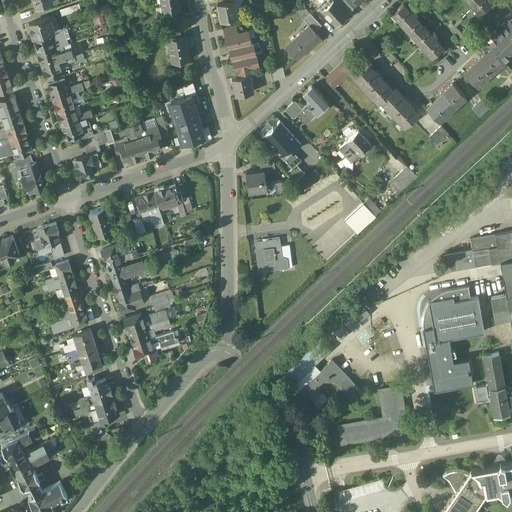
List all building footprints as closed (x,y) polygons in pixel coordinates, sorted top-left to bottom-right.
[(33,0),(36,8),(54,2),(53,0),(33,0)] [(161,0),(163,13),(180,10),(178,0),(161,0)] [(334,0),(333,0),(325,0),(318,7),(322,11),(321,12),(335,26),(348,14),(342,8),(334,0)] [(345,0),(333,0),(334,0),(342,8),(348,3),(345,0)] [(359,4),(354,0),(345,0),(348,3),(353,9),(359,4)] [(468,0),(480,12),(491,2),(488,0),(468,0)] [(233,2),(217,5),(221,22),(237,19),(233,2)] [(79,3),(60,9),(62,15),(81,10),(79,3)] [(422,23),(415,16),(417,14),(413,10),(411,12),(403,3),(392,13),(411,34),(422,23)] [(297,11),(304,19),(310,14),(306,9),(297,11)] [(321,26),(310,14),(304,19),(309,25),(315,31),(321,26)] [(49,16),(29,23),(33,37),(49,32),(54,31),(49,16)] [(511,19),(511,20),(509,17),(504,22),(505,23),(496,32),(495,30),(484,40),(491,47),(503,60),(511,51),(511,19)] [(431,33),(422,23),(411,34),(432,57),(443,46),(435,38),(437,36),(433,31),(431,33)] [(309,25),(285,47),(297,60),(321,38),(315,31),(309,25)] [(180,28),(163,31),(164,40),(168,39),(168,38),(181,36),(180,28)] [(236,28),(225,30),(227,36),(237,34),(236,28)] [(60,31),(50,35),(50,36),(54,48),(68,43),(67,38),(63,39),(60,31)] [(227,36),(225,37),(227,43),(228,42),(229,44),(227,46),(228,48),(229,48),(251,43),(250,39),(248,37),(247,32),(237,34),(227,36)] [(181,36),(168,38),(168,39),(172,63),(189,60),(185,35),(181,36)] [(50,36),(34,41),(38,53),(54,48),(50,36)] [(251,43),(229,48),(231,54),(232,54),(232,56),(232,58),(232,59),(233,59),(254,55),(256,55),(255,50),(252,49),(251,43)] [(72,47),(63,50),(64,53),(57,55),(58,60),(72,55),(74,55),(72,47)] [(491,47),(464,71),(478,86),(505,62),(503,60),(491,47)] [(54,48),(38,53),(42,65),(58,60),(57,55),(54,48)] [(72,55),(58,60),(60,65),(74,60),(72,55)] [(254,55),(233,59),(234,65),(236,65),(236,67),(234,70),(235,71),(253,67),(259,66),(258,62),(255,60),(254,55)] [(58,60),(42,65),(46,77),(62,72),(60,65),(58,60)] [(351,71),(342,62),(334,70),(342,79),(351,71)] [(392,90),(368,63),(354,76),(379,102),(381,101),(392,90)] [(4,64),(0,65),(0,79),(8,76),(4,64)] [(253,67),(236,71),(238,77),(250,74),(254,73),(253,67)] [(283,67),(271,70),(274,80),(286,78),(283,67)] [(342,79),(334,70),(325,79),(334,87),(342,79)] [(238,77),(231,78),(236,96),(254,91),(250,74),(238,77)] [(8,76),(0,79),(0,92),(12,88),(8,76)] [(69,88),(65,78),(49,84),(53,98),(70,92),(69,88)] [(452,82),(426,106),(440,121),(466,97),(452,82)] [(193,83),(176,88),(178,94),(183,92),(185,98),(197,94),(193,83)] [(82,84),(73,86),(73,87),(69,88),(70,92),(73,92),(78,90),(84,88),(82,84)] [(329,103),(311,85),(302,93),(309,101),(301,108),(302,110),(311,120),(329,103)] [(419,113),(395,87),(392,90),(381,101),(405,127),(419,113)] [(70,92),(53,98),(57,111),(74,106),(70,92)] [(0,99),(0,108),(2,114),(19,109),(16,100),(16,99),(15,96),(13,95),(10,96),(9,97),(0,99)] [(185,98),(171,102),(173,110),(171,110),(180,136),(181,136),(184,143),(190,142),(199,139),(205,137),(203,130),(202,128),(195,104),(194,104),(191,96),(185,98)] [(481,99),(472,108),(480,117),(490,108),(481,99)] [(301,108),(294,101),(284,110),(293,119),(302,110),(301,108)] [(74,106),(57,111),(61,121),(60,121),(61,125),(62,125),(79,119),(78,116),(74,106)] [(19,109),(2,114),(3,119),(6,128),(23,123),(20,113),(21,113),(19,109)] [(92,115),(91,110),(84,113),(85,114),(78,116),(79,119),(92,115)] [(79,119),(62,125),(65,134),(65,135),(65,138),(68,139),(71,138),(71,137),(83,133),(80,123),(79,119)] [(164,119),(156,122),(157,125),(158,125),(159,131),(160,133),(167,131),(164,119)] [(301,145),(279,121),(263,136),(281,156),(290,148),(293,151),(301,145)] [(139,122),(133,124),(137,138),(142,137),(140,130),(141,129),(139,122)] [(23,123),(6,128),(11,141),(28,136),(23,123)] [(133,124),(126,126),(128,133),(130,133),(132,140),(137,138),(133,124)] [(157,125),(145,129),(147,135),(159,131),(158,125),(157,125)] [(441,125),(429,137),(437,145),(449,134),(441,125)] [(208,127),(202,128),(203,130),(206,140),(212,138),(208,127)] [(6,128),(0,130),(0,144),(11,141),(6,128)] [(110,128),(104,130),(107,141),(108,144),(115,142),(110,128)] [(349,128),(343,133),(349,140),(356,133),(355,131),(353,133),(349,128)] [(104,130),(82,138),(87,155),(90,154),(97,151),(97,152),(100,151),(98,144),(107,141),(104,130)] [(142,137),(137,138),(143,156),(153,153),(152,151),(161,148),(158,139),(162,137),(160,133),(159,131),(147,135),(142,137)] [(349,140),(347,142),(359,155),(371,144),(358,131),(356,133),(349,140)] [(28,136),(11,141),(14,152),(15,156),(33,150),(28,136)] [(118,144),(115,145),(117,151),(121,150),(124,160),(133,157),(133,159),(143,156),(137,138),(132,140),(128,141),(118,144)] [(190,142),(187,143),(189,148),(201,144),(199,139),(198,139),(199,143),(191,145),(190,142)] [(11,141),(0,144),(0,153),(1,156),(14,152),(11,141)] [(359,155),(347,142),(340,148),(352,161),(359,155)] [(290,148),(281,156),(292,168),(301,160),(293,152),(293,151),(290,148)] [(97,151),(90,154),(93,161),(100,158),(97,152),(97,151)] [(31,154),(13,160),(15,166),(20,164),(20,167),(27,164),(33,162),(31,154)] [(87,155),(74,159),(76,167),(75,167),(78,177),(87,174),(93,172),(96,171),(93,161),(90,154),(87,155)] [(33,162),(27,164),(28,166),(29,166),(31,172),(39,170),(36,162),(33,162)] [(15,166),(11,167),(15,179),(22,176),(19,169),(21,168),(20,167),(20,164),(15,166)] [(296,181),(305,173),(297,165),(288,172),(296,181)] [(21,168),(19,169),(22,176),(31,172),(29,166),(28,166),(21,168)] [(408,166),(399,174),(409,184),(418,176),(408,166)] [(31,172),(22,176),(25,185),(27,185),(29,193),(45,188),(39,170),(31,172)] [(264,171),(246,174),(249,193),(267,190),(266,184),(264,171)] [(282,181),(266,184),(267,190),(267,196),(284,193),(282,181)] [(173,186),(165,188),(164,187),(154,190),(160,207),(177,202),(182,200),(182,199),(180,194),(176,195),(173,186)] [(442,233),(483,200),(474,188),(433,222),(442,233)] [(154,190),(144,193),(145,195),(137,198),(140,207),(136,208),(138,215),(143,213),(160,207),(154,190)] [(189,197),(182,199),(182,200),(186,212),(193,210),(189,197)] [(182,200),(177,202),(181,213),(186,212),(182,200)] [(376,216),(364,203),(346,221),(357,234),(376,216)] [(105,206),(90,211),(98,236),(110,232),(115,230),(110,214),(107,214),(105,206)] [(165,206),(160,207),(164,221),(171,219),(169,212),(167,213),(165,206)] [(160,207),(143,213),(143,216),(147,218),(149,217),(153,219),(155,224),(164,221),(160,207)] [(140,217),(133,219),(137,233),(145,231),(140,217)] [(56,223),(47,225),(37,228),(40,237),(41,237),(42,238),(35,240),(37,247),(49,243),(60,240),(61,240),(58,232),(59,232),(56,223)] [(472,249),(454,253),(458,270),(500,262),(511,260),(511,230),(470,239),(472,249)] [(13,236),(2,239),(2,241),(0,241),(0,245),(4,245),(8,257),(5,258),(6,262),(15,259),(14,256),(19,254),(13,236)] [(198,237),(186,240),(188,246),(199,242),(198,237)] [(280,239),(255,242),(259,272),(284,269),(281,245),(280,239)] [(60,240),(49,243),(54,258),(65,255),(60,240)] [(306,257),(303,241),(293,243),(296,259),(306,257)] [(290,244),(281,245),(284,269),(293,268),(290,244)] [(0,259),(5,258),(8,257),(4,245),(0,245),(0,259)] [(115,245),(102,249),(105,259),(107,258),(109,264),(107,264),(107,265),(120,261),(116,249),(115,245)] [(129,253),(122,255),(120,248),(116,249),(120,261),(130,258),(129,253)] [(136,250),(128,252),(129,253),(130,258),(138,255),(136,250)] [(405,270),(417,260),(409,251),(398,262),(405,270)] [(454,253),(443,255),(446,272),(458,270),(454,253)] [(68,260),(56,264),(59,276),(61,280),(72,276),(69,270),(71,269),(68,260)] [(122,267),(125,276),(145,270),(142,260),(122,267)] [(503,274),(511,272),(511,260),(500,262),(503,274)] [(108,269),(109,269),(110,273),(111,273),(114,279),(125,276),(122,267),(120,261),(107,265),(107,266),(107,267),(107,268),(108,269)] [(51,262),(34,267),(36,273),(53,268),(51,262)] [(195,269),(197,276),(207,273),(205,266),(195,269)] [(511,272),(503,274),(507,295),(511,293),(511,272)] [(59,276),(54,277),(46,280),(47,284),(61,280),(59,276)] [(72,276),(61,280),(62,284),(65,293),(66,295),(77,292),(74,285),(76,285),(73,276),(72,276)] [(125,276),(114,279),(116,286),(114,286),(117,295),(119,295),(130,291),(129,288),(125,276)] [(61,280),(47,284),(49,289),(49,290),(61,286),(60,284),(62,284),(61,280)] [(139,283),(133,285),(133,286),(129,288),(130,291),(140,288),(139,283)] [(440,292),(437,294),(435,296),(432,298),(430,300),(428,300),(429,303),(433,325),(436,340),(449,338),(484,332),(478,296),(470,298),(468,286),(447,290),(443,291),(440,292)] [(140,288),(130,291),(134,304),(144,301),(140,288)] [(373,290),(369,294),(379,304),(383,300),(373,290)] [(130,291),(119,295),(121,301),(119,302),(122,311),(135,307),(134,304),(130,291)] [(77,292),(66,295),(69,306),(71,311),(83,307),(83,306),(84,305),(83,303),(82,302),(81,302),(80,298),(79,298),(77,292)] [(511,293),(507,295),(491,298),(495,322),(510,319),(511,329),(511,293)] [(166,294),(151,298),(153,305),(168,300),(166,294)] [(362,298),(358,302),(361,306),(362,306),(366,310),(370,307),(362,298)] [(168,300),(153,305),(155,312),(165,309),(166,309),(171,307),(168,300)] [(423,321),(424,328),(433,325),(429,303),(426,308),(423,315),(423,321)] [(361,306),(342,323),(349,332),(369,313),(366,310),(362,306),(361,306)] [(83,307),(71,311),(72,315),(75,324),(76,326),(88,322),(85,313),(84,313),(82,307),(83,307)] [(155,312),(143,316),(145,325),(168,318),(166,309),(165,309),(155,312)] [(71,311),(60,314),(62,318),(62,319),(70,316),(70,315),(72,315),(71,311)] [(141,312),(127,317),(126,317),(124,317),(127,327),(128,330),(128,331),(145,325),(143,316),(141,312)] [(70,316),(62,319),(62,318),(58,320),(56,315),(54,316),(56,321),(51,323),(54,331),(75,324),(72,315),(70,315),(70,316)] [(168,318),(145,325),(147,330),(153,328),(153,330),(170,325),(168,318)] [(342,323),(334,330),(342,339),(349,332),(342,323)] [(145,325),(128,331),(133,343),(149,338),(147,330),(145,325)] [(449,338),(436,340),(433,325),(424,328),(423,328),(426,346),(429,362),(432,362),(451,357),(453,356),(456,355),(455,349),(452,350),(449,338)] [(90,329),(73,334),(74,336),(78,347),(95,342),(90,329)] [(173,330),(149,338),(153,348),(180,340),(179,334),(175,335),(173,330)] [(74,336),(67,339),(69,345),(65,346),(66,351),(78,347),(74,336)] [(149,338),(133,343),(137,356),(145,354),(154,351),(153,348),(149,338)] [(320,339),(282,377),(291,386),(316,364),(331,350),(320,339)] [(95,342),(78,347),(81,357),(82,360),(99,354),(95,342)] [(154,351),(145,354),(147,360),(156,357),(154,351)] [(474,387),(476,403),(491,401),(493,415),(509,412),(508,407),(505,387),(499,353),(483,356),(488,385),(474,387)] [(99,354),(82,360),(83,363),(86,373),(103,367),(99,354)] [(6,357),(0,360),(0,367),(9,363),(6,357)] [(433,366),(429,367),(434,390),(473,383),(471,372),(469,372),(468,369),(471,369),(469,358),(454,360),(452,361),(433,366)] [(82,360),(70,364),(72,368),(76,367),(76,365),(83,363),(82,360)] [(321,370),(300,389),(301,390),(307,396),(316,387),(323,381),(335,382),(352,399),(361,391),(333,360),(321,370)] [(316,364),(291,386),(297,393),(301,390),(300,389),(321,370),(316,364)] [(105,379),(96,382),(94,378),(88,380),(93,397),(95,402),(113,396),(109,387),(108,387),(105,379)] [(383,417),(339,425),(342,444),(395,434),(395,433),(408,430),(401,386),(379,390),(383,417)] [(316,387),(307,395),(309,397),(317,389),(316,387)] [(317,389),(309,397),(313,402),(322,394),(317,389)] [(0,413),(9,408),(2,393),(0,393),(0,413)] [(322,394),(313,402),(319,408),(328,400),(323,393),(322,394)] [(34,396),(17,405),(20,411),(26,407),(25,406),(36,400),(34,396)] [(113,396),(95,402),(97,407),(102,424),(108,422),(107,418),(117,415),(114,407),(116,406),(113,396)] [(86,398),(79,400),(81,407),(95,402),(93,397),(87,399),(86,398)] [(95,402),(81,407),(83,413),(90,411),(90,409),(97,407),(95,402)] [(9,408),(0,413),(0,432),(3,431),(5,434),(11,430),(10,427),(20,422),(12,407),(9,408)] [(29,431),(18,436),(20,441),(24,439),(25,441),(33,437),(29,431)] [(18,436),(1,445),(7,456),(23,447),(20,441),(18,436)] [(49,439),(43,442),(47,449),(53,446),(49,439)] [(43,442),(29,450),(30,452),(26,453),(29,458),(47,449),(43,442)] [(53,446),(47,449),(50,455),(56,452),(53,446)] [(23,447),(7,456),(12,466),(29,458),(26,453),(23,447)] [(47,449),(29,458),(31,462),(35,461),(36,462),(50,455),(47,449)] [(29,458),(12,466),(18,477),(34,469),(31,462),(29,458)] [(455,491),(440,511),(473,511),(487,493),(498,491),(507,497),(511,489),(511,461),(502,463),(500,462),(498,464),(471,469),(468,474),(455,491)] [(34,469),(18,477),(23,488),(31,484),(38,481),(44,477),(42,472),(37,475),(34,469)] [(448,471),(442,475),(448,479),(455,491),(468,474),(461,471),(454,470),(448,471)] [(35,493),(28,497),(35,511),(37,511),(52,511),(54,511),(50,504),(67,496),(60,481),(43,490),(35,493)] [(38,481),(31,484),(35,493),(43,490),(38,481)] [(344,492),(338,493),(337,494),(339,502),(331,504),(333,511),(401,511),(399,501),(394,485),(384,488),(383,481),(344,492)]
